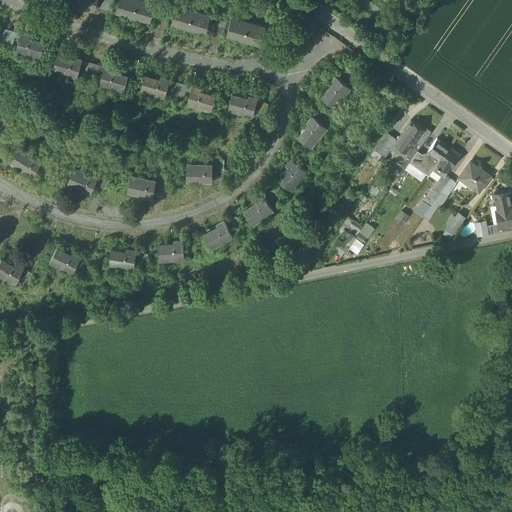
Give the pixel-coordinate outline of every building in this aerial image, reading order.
[(98,0),(60,0),(61,1),(95,10),(98,0)] [(155,3),(142,0),(118,0),(115,11),(150,21),(155,3)] [(210,14),(176,5),(171,22),(205,32),(210,14)] [(265,26),(230,17),(226,35),(261,44),(265,26)] [(21,30),(15,50),(40,57),(44,40),(30,35),(31,33),(21,30)] [(57,53),(52,71),(77,77),(81,57),(72,55),(72,57),(57,53)] [(105,64),(99,84),(123,91),(128,73),(113,69),(114,67),(105,64)] [(145,73),(140,90),(164,97),(170,77),(160,75),(160,77),(145,73)] [(321,95),(335,106),(351,87),(335,74),(329,82),(331,83),(321,95)] [(193,84),(187,104),(211,111),(216,93),(202,89),(202,87),(193,84)] [(232,91),(228,109),(252,115),(257,96),(248,94),(247,95),(232,91)] [(297,134),(311,146),(327,126),(312,114),(306,121),(307,122),(297,134)] [(416,142),(425,130),(411,120),(397,139),(394,143),(407,153),(408,153),(413,146),(416,142)] [(430,133),(425,130),(416,142),(421,145),(430,133)] [(394,143),(397,139),(386,131),(379,141),(390,149),(394,143)] [(437,138),(428,150),(440,159),(441,160),(450,147),(437,138)] [(390,149),(379,141),(376,145),(384,151),(387,153),(390,149)] [(404,157),(407,153),(394,143),(390,149),(394,151),(394,150),(404,157)] [(381,154),(384,151),(376,145),(374,149),(381,154)] [(42,160),(20,146),(10,161),(32,175),(42,160)] [(418,150),(413,146),(408,153),(407,153),(404,157),(404,158),(409,162),(418,150)] [(440,159),(433,169),(441,175),(443,177),(445,174),(450,167),(451,167),(460,154),(450,147),(441,160),(440,159)] [(377,160),(381,154),(374,149),(366,159),(375,166),(378,161),(377,160)] [(423,153),(418,150),(409,162),(414,165),(423,153)] [(423,153),(414,165),(429,175),(433,169),(440,159),(428,150),(425,155),(423,153)] [(277,177),(291,189),(307,170),(292,157),(285,164),(287,166),(277,177)] [(409,162),(404,158),(394,162),(404,170),(409,162)] [(187,162),(187,180),(212,180),(212,161),(202,161),(202,162),(187,162)] [(470,162),(460,177),(479,191),(490,176),(470,162)] [(98,175),(74,165),(67,182),(91,191),(98,175)] [(156,179),(131,173),(127,191),(153,196),(156,179)] [(441,175),(427,193),(436,199),(441,191),(451,178),(445,174),(443,177),(441,175)] [(451,178),(441,191),(447,196),(456,182),(451,178)] [(499,223),(500,226),(501,226),(511,223),(511,203),(509,191),(493,194),(499,223)] [(243,208),(253,223),(274,209),(263,193),(255,198),(256,200),(243,208)] [(435,201),(436,199),(427,193),(423,200),(431,206),(435,201)] [(439,204),(435,201),(431,206),(426,212),(431,215),(439,204)] [(402,225),(408,216),(402,211),(395,220),(402,225)] [(360,232),(363,227),(348,217),(342,226),(357,236),(360,232)] [(203,231),(212,247),(234,236),(225,218),(216,223),(217,224),(203,231)] [(488,233),(485,220),(475,222),(478,236),(488,233)] [(374,227),(367,222),(363,227),(360,232),(367,237),(374,227)] [(158,242),(159,260),(184,257),(183,238),(173,239),(173,240),(158,242)] [(318,238),(310,245),(318,254),(326,248),(318,238)] [(348,245),(337,238),(330,248),(341,255),(348,245)] [(364,244),(355,238),(348,248),(357,254),(364,244)] [(58,245),(50,261),(72,272),(81,255),(72,250),(71,252),(58,245)] [(110,247),(109,265),(134,267),(136,248),(126,247),(126,248),(110,247)] [(1,256),(0,257),(0,275),(16,283),(24,265),(15,261),(14,263),(1,256)]
